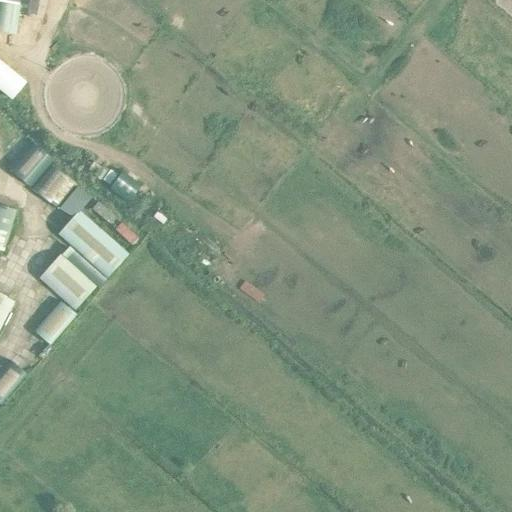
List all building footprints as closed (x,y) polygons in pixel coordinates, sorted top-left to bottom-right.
[(0,0),(0,32),(13,34),(17,7),(18,0),(0,0)] [(37,11),(38,0),(20,0),(20,8),(37,11)] [(0,89),(5,94),(14,83),(0,70),(0,89)] [(132,250),(81,208),(93,194),(57,164),(38,186),(74,215),(59,232),(111,275),(132,250)] [(0,201),(0,245),(9,247),(15,204),(0,201)] [(76,308),(99,284),(63,251),(41,275),(76,308)] [(0,333),(15,296),(0,289),(0,333)] [(37,330),(53,342),(77,311),(61,299),(37,330)]
